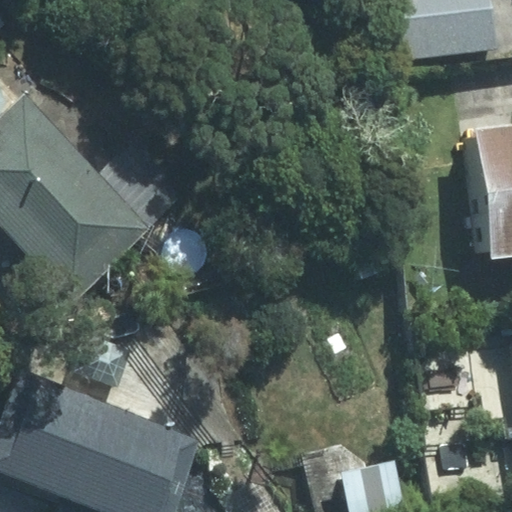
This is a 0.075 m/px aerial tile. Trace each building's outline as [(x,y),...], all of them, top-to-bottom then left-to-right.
[(389,0),(397,61),(492,51),(486,0),(389,0)] [(20,94),(0,112),(0,232),(66,303),(146,228),(20,94)] [(511,122),(459,128),(474,260),(511,256),(511,122)] [(329,276),(281,299),(334,411),(381,389),(329,276)] [(0,411),(0,484),(86,511),(172,511),(196,439),(10,381),(0,411)] [(386,511),(378,464),(336,472),(343,511),(386,511)]
